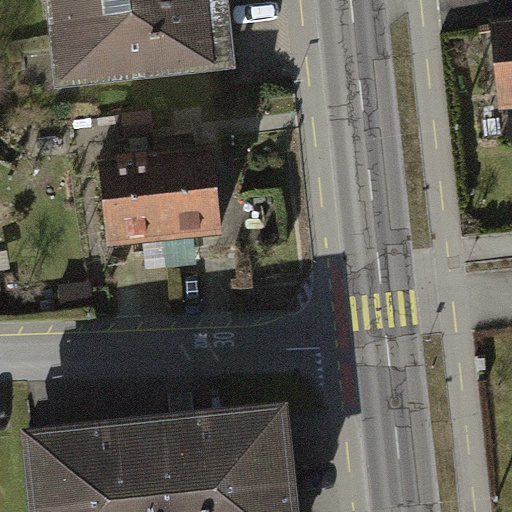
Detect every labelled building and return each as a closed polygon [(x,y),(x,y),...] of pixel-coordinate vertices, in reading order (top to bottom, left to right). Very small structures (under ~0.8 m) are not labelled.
[(36,0),(47,98),(224,78),(215,0),(36,0)] [(511,115),(511,27),(482,31),(483,37),(492,118),(511,115)] [(217,241),(208,152),(153,158),(161,247),(217,241)] [(161,247),(153,158),(97,163),(105,252),(161,247)] [(287,511),(279,418),(12,441),(17,511),(287,511)]
